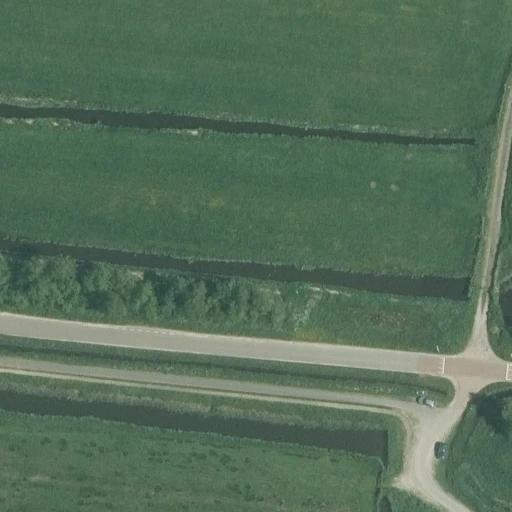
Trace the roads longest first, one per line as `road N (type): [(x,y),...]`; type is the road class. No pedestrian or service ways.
road 1 (tertiary): [(511,377),(0,326)]
road 2 (track): [(478,374),(500,150),(511,110)]
